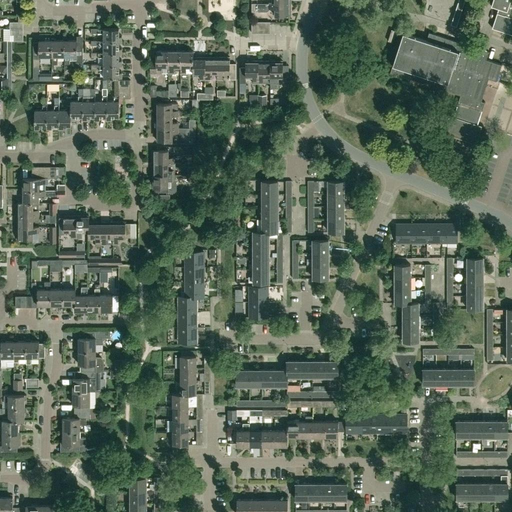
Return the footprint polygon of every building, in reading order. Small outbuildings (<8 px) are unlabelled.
[(511,0),(493,0),(492,6),(498,8),(492,28),(511,34),(511,0)] [(221,2),(221,9),(213,8),(213,17),(237,17),(237,9),(232,8),(232,3),(221,2)] [(290,3),(269,3),(252,3),(252,11),(267,11),(269,9),(269,8),(275,8),(275,15),(290,15),(290,3)] [(456,26),(460,15),(455,13),(451,25),(456,26)] [(14,40),(14,41),(23,41),(23,28),(10,28),(10,34),(10,41),(14,40)] [(119,40),(122,40),(122,35),(119,35),(119,28),(92,28),(92,33),(103,33),(104,35),(105,40),(119,40)] [(388,40),(392,41),(396,30),(391,28),(388,40)] [(488,51),(429,31),(427,39),(403,31),(389,72),(460,95),(453,118),(450,117),(445,132),(475,142),(480,127),(477,126),(485,102),(480,101),(488,78),(497,81),(502,64),(486,59),(488,51)] [(52,56),(52,40),(39,40),(39,56),(52,56)] [(64,56),(64,40),(52,40),(52,56),(52,64),(58,64),(58,56),(64,56)] [(64,40),(64,56),(64,64),(70,64),(70,56),(77,56),(77,62),(83,62),(83,48),(77,48),(77,40),(64,40)] [(119,47),(119,40),(105,40),(92,40),(92,45),(102,45),(105,47),(105,52),(119,52),(119,53),(122,53),(122,47),(119,47)] [(150,72),(169,72),(169,51),(156,51),(156,60),(150,60),(150,72)] [(180,72),(181,72),(181,51),(169,51),(169,72),(174,72),(174,66),(180,66),(180,72)] [(193,57),(194,57),(194,51),(181,51),(181,72),(186,72),(186,66),(193,66),(193,57)] [(98,64),(105,64),(119,64),(119,65),(122,65),(122,59),(119,59),(119,53),(119,52),(105,52),(92,52),(92,57),(99,57),(98,64)] [(205,79),(205,57),(194,57),(193,57),(193,66),(193,76),(200,76),(200,79),(205,79)] [(217,78),(217,57),(205,57),(205,79),(211,79),(211,72),(217,72),(217,78)] [(217,57),(217,78),(223,78),(223,72),(229,72),(230,79),(236,79),(236,63),(230,64),(230,57),(217,57)] [(52,81),(52,76),(39,76),(39,58),(33,58),(33,81),(52,81)] [(253,82),(258,82),(258,60),(246,60),(246,67),(239,67),(239,83),(246,83),(246,76),(253,76),(253,82)] [(270,88),(270,60),(258,60),(258,82),(270,82),(270,88)] [(270,60),(270,88),(279,88),(279,77),(283,77),(283,60),(270,60)] [(119,71),(119,65),(119,64),(105,64),(98,64),(92,64),(92,69),(102,69),(105,71),(105,77),(122,77),(122,71),(119,71)] [(71,94),(68,84),(61,86),(64,96),(71,94)] [(169,90),(156,90),(156,85),(150,86),(150,96),(169,96),(169,90)] [(83,100),(84,100),(84,95),(84,88),(79,88),(79,99),(77,100),(72,100),(71,100),(71,119),(72,119),(76,119),(76,116),(83,116),(83,100)] [(95,116),(95,101),(96,101),(95,88),(91,88),(91,94),(84,95),(84,100),(83,100),(83,116),(83,119),(88,119),(88,116),(95,116)] [(103,88),(103,98),(101,100),(96,101),(95,101),(95,116),(95,119),(100,119),(100,116),(107,116),(107,101),(108,101),(108,88),(103,88)] [(120,116),(120,98),(120,92),(120,88),(115,88),(115,99),(113,101),(108,101),(107,101),(107,116),(107,119),(112,119),(112,116),(120,116)] [(47,110),(48,110),(48,97),(47,97),(47,91),(42,91),(42,97),(43,97),(43,108),(41,110),(35,110),(35,127),(40,127),(40,125),(47,125),(47,110)] [(270,104),(289,104),(288,92),(281,92),(281,98),(270,98),(270,104)] [(258,107),(258,95),(257,101),(250,101),(250,107),(258,107)] [(258,95),(258,107),(267,107),(267,95),(258,95)] [(59,110),(60,110),(60,97),(55,97),(55,108),(53,110),(48,110),(47,110),(47,125),(47,127),(52,127),(52,125),(59,125),(59,110)] [(71,100),(72,100),(72,97),(67,97),(67,108),(65,110),(60,110),(59,110),(59,125),(59,128),(64,127),(64,125),(72,125),(72,119),(71,119),(71,100)] [(156,115),(178,115),(178,110),(178,103),(168,103),(168,100),(162,100),(162,103),(156,103),(156,115)] [(178,127),(178,122),(172,122),(172,115),(178,115),(156,115),(156,127),(178,127)] [(189,127),(178,127),(156,127),(156,140),(172,140),(172,132),(178,132),(181,135),(195,135),(195,127),(189,127)] [(152,162),(174,162),(174,157),(168,157),(168,150),(152,150),(152,162)] [(156,175),(174,174),(174,169),(168,169),(168,163),(174,163),(174,162),(152,162),(152,175),(156,175)] [(176,190),(176,180),(174,178),(174,174),(156,175),(152,175),(152,187),(154,187),(154,192),(175,192),(176,190)] [(24,191),(46,190),(39,190),(39,184),(46,184),(46,178),(44,178),(38,178),(33,178),(23,178),(24,191)] [(328,193),(344,193),(344,180),(328,180),(328,193)] [(262,193),(278,193),(278,181),(262,181),(262,193)] [(33,203),(39,203),(39,196),(46,196),(46,190),(24,191),(24,202),(24,203),(33,203)] [(278,206),(278,193),(262,193),(262,206),(278,206)] [(344,206),(344,193),(328,193),(328,206),(344,206)] [(24,203),(24,202),(17,202),(17,215),(39,215),(39,210),(33,210),(33,203),(24,203)] [(278,218),(278,206),(262,206),(262,218),(278,218)] [(344,218),(344,206),(328,206),(328,218),(344,218)] [(50,214),(46,214),(46,222),(56,222),(56,214),(50,214)] [(39,220),(39,215),(17,215),(17,227),(39,227),(33,227),(33,220),(39,220)] [(71,238),(77,238),(77,216),(65,216),(65,218),(59,218),(59,234),(64,234),(64,232),(71,232),(71,238)] [(89,222),(89,216),(77,216),(77,238),(82,238),(82,231),(88,231),(89,231),(89,222)] [(277,231),(278,231),(278,218),(262,218),(262,219),(262,231),(269,231),(277,231)] [(344,231),(344,218),(328,218),(328,231),(344,231)] [(96,244),(101,244),(101,222),(89,222),(89,231),(88,231),(88,238),(96,238),(96,244)] [(113,244),(113,222),(101,222),(101,244),(106,244),(107,238),(113,238),(113,244)] [(113,222),(113,244),(113,246),(117,246),(117,244),(119,244),(119,237),(131,237),(130,223),(126,223),(126,222),(113,222)] [(412,242),(427,242),(426,223),(411,224),(412,242)] [(427,242),(441,242),(441,223),(426,223),(427,242)] [(441,223),(441,242),(457,242),(457,223),(441,223)] [(396,242),(412,242),(411,224),(396,224),(396,242)] [(39,233),(39,227),(17,227),(18,240),(33,239),(33,233),(39,233)] [(269,231),(262,231),(253,231),(253,244),(269,244),(269,231)] [(313,252),(328,252),(328,239),(312,239),(313,252)] [(253,257),(269,257),(269,244),(253,244),(253,257)] [(185,267),(204,267),(204,251),(185,251),(185,267)] [(313,265),(328,265),(328,252),(313,252),(313,265)] [(101,258),(101,256),(89,256),(88,264),(101,264),(101,258)] [(253,269),(269,269),(269,257),(253,257),(253,269)] [(467,270),(483,270),(483,257),(467,257),(467,270)] [(395,277),(410,277),(410,264),(395,264),(395,277)] [(328,265),(313,265),(313,278),(328,278),(328,265)] [(185,282),(204,282),(204,267),(185,267),(185,282)] [(269,269),(253,269),(253,282),(269,282),(269,269)] [(467,283),(483,283),(483,270),(467,270),(467,283)] [(395,290),(410,290),(410,277),(395,277),(395,290)] [(425,290),(431,290),(431,277),(425,277),(422,277),(422,285),(425,285),(425,290)] [(50,305),(50,289),(50,282),(44,282),(44,289),(38,289),(36,289),(36,283),(32,282),(33,296),(38,296),(38,305),(50,305)] [(178,297),(197,297),(204,297),(204,282),(185,282),(185,296),(178,296),(178,297)] [(467,295),(483,295),(483,283),(467,283),(467,295)] [(249,301),(268,301),(268,286),(249,286),(249,301)] [(88,311),(87,295),(87,287),(81,287),(81,295),(75,295),(75,305),(75,311),(88,311)] [(50,305),(63,305),(63,289),(50,289),(50,305)] [(75,295),(75,289),(63,289),(63,305),(75,305),(75,295)] [(100,311),(100,295),(100,289),(95,289),(95,295),(87,295),(88,311),(100,311)] [(403,302),(418,302),(410,302),(410,290),(395,290),(395,302),(403,302)] [(100,295),(100,311),(113,311),(113,295),(100,295)] [(483,295),(467,295),(467,308),(483,308),(483,295)] [(197,312),(197,297),(178,297),(178,312),(197,312)] [(268,301),(249,301),(249,316),(268,316),(268,301)] [(403,315),(418,315),(418,302),(403,302),(403,315)] [(178,327),(197,327),(197,312),(178,312),(178,327)] [(403,328),(418,327),(418,315),(403,315),(403,328)] [(197,327),(178,327),(179,342),(197,342),(197,327)] [(418,327),(403,328),(403,340),(418,340),(418,327)] [(79,351),(96,351),(96,344),(103,344),(103,338),(110,338),(110,331),(94,331),(94,338),(79,338),(79,351)] [(14,362),(14,341),(1,341),(1,361),(2,361),(2,367),(7,367),(7,362),(14,362)] [(26,357),(26,341),(14,341),(14,362),(19,362),(19,357),(26,357)] [(26,341),(26,357),(26,364),(31,364),(31,357),(45,357),(45,343),(39,343),(39,341),(26,341)] [(80,371),(101,371),(104,371),(104,361),(103,359),(102,358),(101,357),(96,357),(96,351),(79,351),(79,365),(80,365),(80,371)] [(181,368),(196,368),(196,355),(180,355),(181,368)] [(287,376),(300,376),(300,361),(287,361),(287,369),(287,385),(287,376)] [(300,376),(312,376),(312,361),(300,361),(300,376)] [(312,376),(325,376),(325,361),(312,361),(312,376)] [(325,361),(325,376),(338,376),(338,361),(325,361)] [(181,381),(196,381),(196,368),(181,368),(181,381)] [(204,381),(210,381),(210,368),(204,368),(204,373),(200,373),(200,381),(204,381)] [(423,384),(436,384),(436,368),(423,368),(423,384)] [(436,384),(448,384),(448,368),(436,368),(436,384)] [(448,384),(461,384),(461,368),(448,368),(448,384)] [(461,368),(461,384),(474,384),(474,368),(461,368)] [(249,385),(262,385),(262,369),(249,370),(249,385)] [(262,385),(274,385),(274,369),(262,369),(262,385)] [(274,385),(287,385),(287,369),(274,369),(274,385)] [(236,385),(249,385),(249,370),(236,370),(236,385)] [(90,391),(101,391),(101,371),(80,371),(80,378),(73,378),(73,391),(90,391)] [(26,386),(39,386),(39,378),(26,378),(26,382),(26,386)] [(14,389),(23,389),(23,380),(14,379),(14,389)] [(196,394),(196,381),(181,381),(181,393),(188,393),(188,394),(196,394)] [(325,397),(325,391),(325,386),(314,386),(314,390),(314,397),(325,397)] [(90,411),(90,391),(73,391),(73,405),(75,405),(75,411),(90,411)] [(188,406),(188,394),(188,393),(181,393),(173,393),(173,406),(188,406)] [(9,408),(25,408),(25,395),(9,395),(9,408)] [(188,406),(173,406),(173,419),(188,418),(188,406)] [(25,421),(25,408),(9,408),(2,408),(2,413),(9,413),(9,420),(19,420),(19,421),(25,421)] [(249,415),(250,416),(250,410),(227,410),(227,419),(237,419),(237,416),(249,415)] [(63,431),(80,431),(80,425),(87,425),(87,418),(90,418),(90,411),(75,411),(75,418),(63,418),(63,431)] [(376,432),(391,432),(391,413),(376,414),(376,432)] [(391,413),(391,432),(407,432),(407,413),(391,413)] [(346,432),(361,432),(361,414),(346,414),(346,432)] [(361,432),(376,432),(376,414),(361,414),(361,432)] [(313,421),(313,415),(306,415),(306,421),(300,421),(300,436),(313,436),(313,421)] [(173,431),(188,431),(188,418),(173,419),(173,431)] [(19,433),(19,421),(19,420),(9,420),(3,420),(3,432),(19,433)] [(288,436),(300,436),(300,421),(287,421),(287,430),(288,436)] [(313,436),(325,436),(325,421),(313,421),(313,436)] [(338,436),(338,421),(325,421),(325,436),(338,436)] [(456,436),(469,436),(469,421),(456,421),(456,436)] [(469,436),(482,436),(482,421),(469,421),(469,436)] [(482,436),(494,436),(494,421),(482,421),(482,436)] [(494,421),(494,436),(507,436),(507,421),(494,421)] [(250,445),(250,430),(249,430),(249,423),(243,423),(243,430),(237,430),(237,446),(250,445)] [(250,445),(262,445),(262,430),(250,430),(250,445)] [(262,445),(275,445),(275,430),(262,430),(262,445)] [(288,445),(288,436),(287,430),(275,430),(275,445),(288,445)] [(80,431),(63,431),(63,444),(70,444),(70,451),(86,451),(86,438),(80,438),(80,431)] [(188,431),(173,431),(173,444),(189,444),(188,431)] [(19,433),(3,432),(0,432),(0,437),(3,438),(3,445),(17,445),(19,445),(20,445),(21,444),(21,438),(20,437),(19,437),(19,433)] [(497,449),(497,439),(486,439),(486,448),(497,449)] [(495,483),(495,498),(507,498),(507,469),(495,469),(495,475),(501,475),(501,483),(495,483)] [(131,490),(146,490),(146,477),(131,477),(131,490)] [(309,499),(321,499),(321,483),(308,484),(309,499)] [(321,499),(334,499),(334,483),(321,483),(321,499)] [(334,483),(334,499),(347,499),(347,483),(334,483)] [(457,498),(469,498),(469,483),(457,483),(457,498)] [(469,498),(482,498),(482,483),(469,483),(469,498)] [(482,498),(495,498),(495,483),(482,483),(482,498)] [(296,499),(309,499),(308,484),(296,484),(296,499)] [(146,503),(146,490),(131,490),(131,503),(146,503)] [(0,497),(0,511),(19,511),(20,507),(13,507),(13,497),(0,497)] [(236,511),(249,511),(250,499),(237,499),(236,511)] [(249,511),(262,511),(262,499),(250,499),(249,511)] [(262,511),(274,511),(275,499),(262,499),(262,511)] [(275,499),(274,511),(287,511),(288,499),(275,499)] [(146,511),(146,503),(131,503),(130,511),(146,511)]
